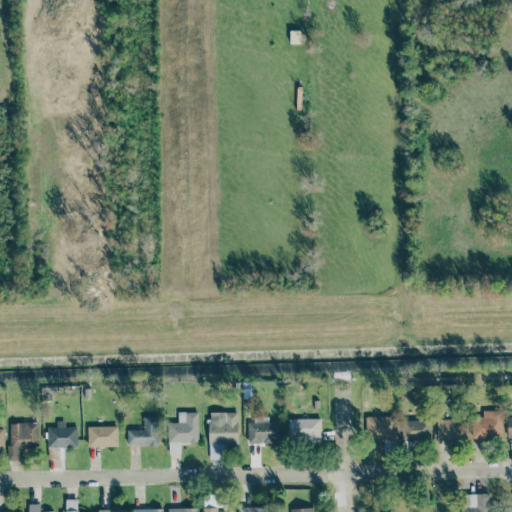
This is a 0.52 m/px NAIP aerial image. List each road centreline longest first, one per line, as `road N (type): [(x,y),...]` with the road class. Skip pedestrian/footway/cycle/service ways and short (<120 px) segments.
road 1 (residential): [(0,478),(511,469)]
road 2 (residential): [(345,511),(340,377)]
